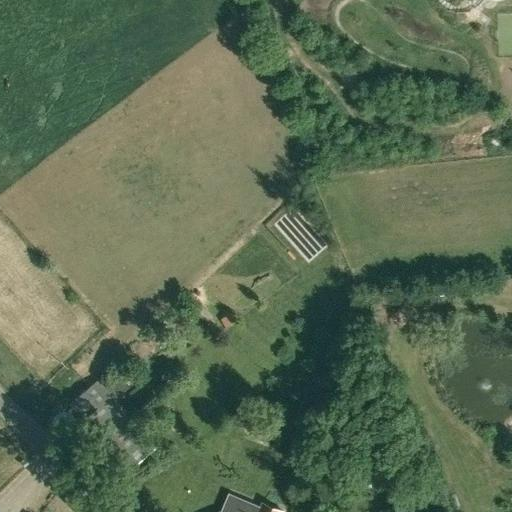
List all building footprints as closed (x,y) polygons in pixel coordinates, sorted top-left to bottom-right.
[(113,423),(125,413),(97,379),(67,403),(82,420),(99,406),(113,423)] [(73,417),(70,414),(66,412),(58,412),(53,416),(50,422),(52,428),(56,432),(61,435),(65,435),(70,432),(73,428),(75,423),(73,417)] [(148,505),(180,478),(125,413),(113,423),(94,440),(148,505)] [(330,486),(332,468),(320,465),(316,484),(330,486)] [(284,511),(285,510),(263,501),(261,505),(257,511),(284,511)]
